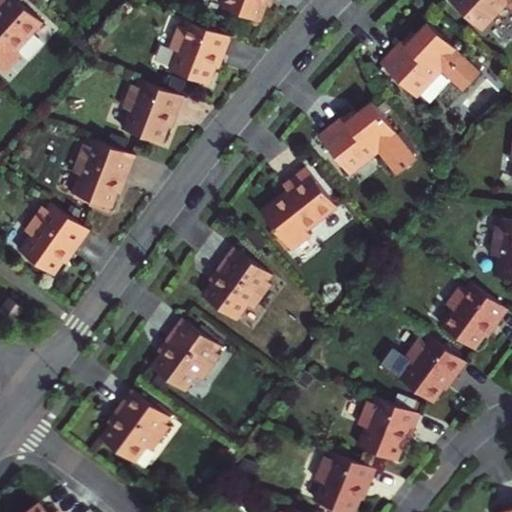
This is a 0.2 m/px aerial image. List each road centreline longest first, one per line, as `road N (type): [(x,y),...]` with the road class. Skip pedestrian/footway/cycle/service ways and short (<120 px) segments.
road 1 (residential): [(333,0),(216,142),(31,394)]
road 2 (residential): [(131,511),(111,488),(10,421)]
road 3 (residential): [(511,412),(457,452),(410,511)]
